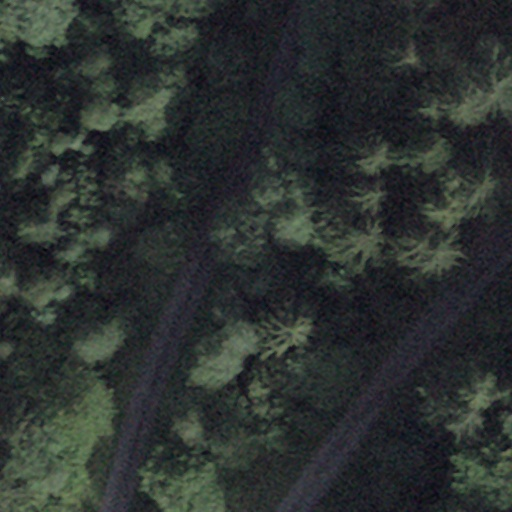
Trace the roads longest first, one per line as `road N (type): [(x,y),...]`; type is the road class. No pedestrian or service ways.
road 1 (track): [(109,511),(218,191),(304,0)]
road 2 (track): [(511,245),(325,464),(295,511)]
